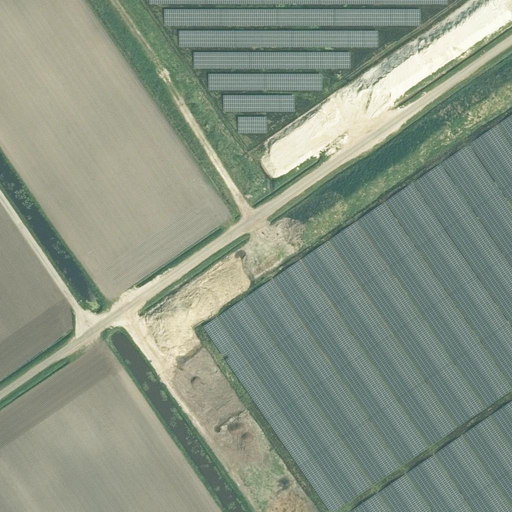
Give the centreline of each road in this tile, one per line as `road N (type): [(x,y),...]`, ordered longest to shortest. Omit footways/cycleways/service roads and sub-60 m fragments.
road 1 (unclassified): [(0,396),(511,40)]
road 2 (track): [(113,0),(254,219)]
road 3 (track): [(0,198),(91,332)]
